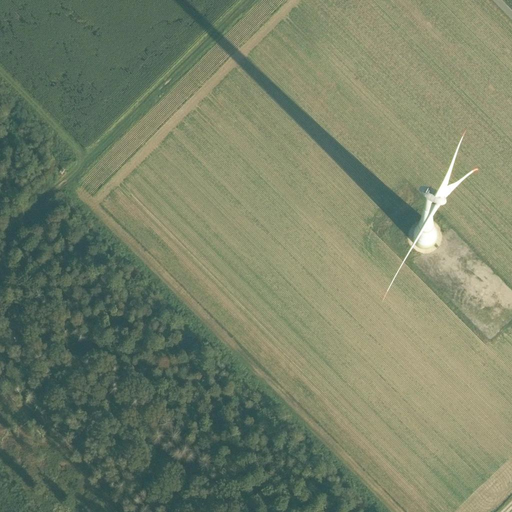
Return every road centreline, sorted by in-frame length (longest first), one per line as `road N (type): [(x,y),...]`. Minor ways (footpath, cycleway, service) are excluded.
road 1 (track): [(85,161),(247,0)]
road 2 (track): [(85,161),(0,73)]
road 3 (track): [(0,246),(85,161)]
